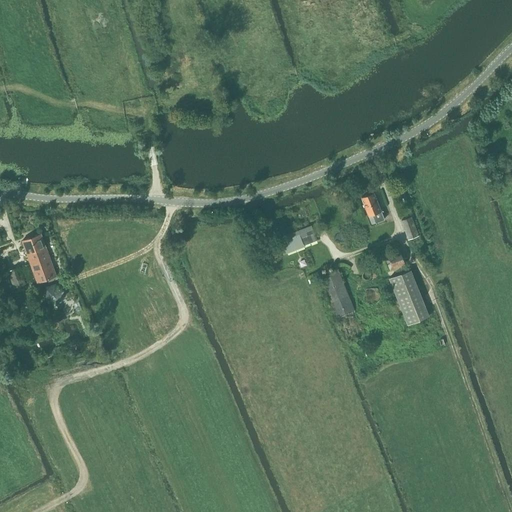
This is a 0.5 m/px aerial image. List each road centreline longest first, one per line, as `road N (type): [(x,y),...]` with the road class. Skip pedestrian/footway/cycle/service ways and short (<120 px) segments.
road 1 (unclassified): [(0,194),(204,204),(265,195),(365,158),(435,119),(511,49)]
road 2 (track): [(44,511),(80,493),(85,480),(52,398),(63,381),(128,362),(182,325),(154,245)]
road 3 (track): [(451,0),(392,43),(145,112),(150,145)]
road 4 (track): [(373,153),(401,230),(344,258)]
